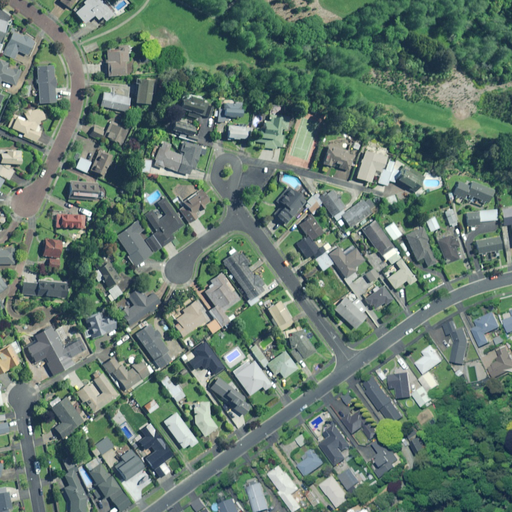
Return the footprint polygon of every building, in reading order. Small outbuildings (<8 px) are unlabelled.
[(56,0),(55,2),(68,10),(74,0),(56,0)] [(96,0),(93,3),(91,0),(84,0),(82,3),(83,5),(73,13),(82,24),(92,16),(96,20),(100,17),(103,22),(111,15),(98,0),(96,0)] [(33,41),(11,32),(1,55),(13,60),(17,52),(26,57),(33,41)] [(129,46),(126,46),(126,45),(116,46),(116,50),(105,51),(107,77),(125,75),(124,62),(127,62),(127,54),(130,53),(129,46)] [(7,60),(0,57),(0,81),(13,86),(18,72),(5,68),(7,60)] [(53,103),(51,64),(35,65),(37,104),(53,103)] [(151,82),(137,81),(135,104),(149,105),(151,82)] [(127,112),(129,99),(103,93),(100,107),(127,112)] [(211,106),(201,104),(201,101),(187,97),(186,100),(181,98),(178,109),(207,118),(211,106)] [(219,107),(215,107),(215,112),(212,112),(212,122),(221,122),(221,117),(239,118),(239,104),(219,103),(219,107)] [(26,114),(24,115),(26,119),(13,114),(7,127),(25,135),(24,138),(35,143),(39,133),(38,132),(38,126),(39,124),(38,121),(43,118),(38,109),(32,112),(31,108),(25,111),(26,114)] [(262,149),(280,150),(281,136),(279,136),(280,130),(284,130),(285,116),(265,115),(265,122),(258,121),(257,135),(256,143),(262,144),(262,149)] [(166,134),(195,142),(199,129),(192,128),(193,124),(170,118),(166,134)] [(106,129),(93,124),(90,131),(104,137),(103,138),(122,145),(128,131),(108,123),(106,129)] [(225,139),(247,140),(248,128),(226,126),(225,139)] [(159,143),(152,167),(161,170),(162,168),(187,176),(189,170),(193,171),(200,148),(181,142),(178,151),(182,152),(181,156),(166,151),(168,145),(159,143)] [(345,151),(327,145),(321,165),(329,167),(330,163),(347,168),(351,155),(344,153),(345,151)] [(20,150),(0,147),(0,163),(19,165),(20,150)] [(114,157),(98,151),(90,171),(106,178),(114,157)] [(383,157),(360,151),(356,168),(357,168),(354,179),(370,183),(373,171),(379,172),(383,157)] [(90,163),(79,158),(74,169),(86,173),(90,163)] [(147,173),(149,160),(140,159),(138,172),(147,173)] [(387,180),(394,182),(393,185),(413,195),(422,178),(406,170),(405,173),(398,169),(397,171),(391,168),(392,163),(386,161),(384,170),(381,169),(376,183),(386,185),(387,180)] [(3,166),(0,170),(0,176),(8,181),(13,172),(3,166)] [(98,184),(71,181),(70,190),(69,196),(96,198),(98,184)] [(189,182),(174,192),(182,205),(176,209),(187,224),(197,218),(195,214),(204,208),(203,205),(209,201),(200,187),(195,190),(189,182)] [(491,191),(469,182),(467,187),(457,183),(452,196),(455,197),(453,202),(460,205),(462,200),(468,202),(470,197),(486,204),(491,191)] [(302,201),(286,187),(275,201),(280,205),(271,216),(282,225),(302,201)] [(343,209),(331,189),(318,198),(330,217),(343,209)] [(396,203),(393,196),(384,199),(387,207),(396,203)] [(372,208),(364,197),(339,216),(349,229),(371,213),(369,210),(372,208)] [(150,235),(160,249),(173,239),(170,234),(181,226),(162,199),(155,204),(163,216),(157,221),(150,211),(143,216),(154,232),(150,235)] [(318,208),(314,203),(306,209),(310,214),(318,208)] [(511,247),(511,207),(499,209),(501,226),(508,225),(511,247)] [(456,225),(450,209),(442,212),(448,228),(456,225)] [(495,221),(495,212),(464,213),(464,227),(478,226),(478,222),(495,221)] [(86,216),(54,214),(54,227),(85,229),(86,216)] [(312,261),(323,252),(319,247),(317,248),(311,240),(322,233),(310,216),(297,225),(305,237),(295,245),(305,259),(309,256),(312,261)] [(438,228),(433,217),(424,222),(429,232),(438,228)] [(142,230),(135,221),(113,237),(127,256),(125,257),(132,268),(151,254),(136,234),(142,230)] [(392,248),(373,221),(360,230),(380,257),(383,261),(386,259),(390,265),(400,257),(392,248)] [(401,234),(392,223),(384,229),(393,241),(401,234)] [(428,241),(421,227),(403,235),(415,261),(422,258),(426,268),(437,263),(428,241)] [(444,265),(457,260),(454,251),(459,249),(454,234),(436,240),(444,265)] [(160,249),(150,235),(142,240),(152,254),(160,249)] [(499,251),(497,237),(473,241),(476,255),(499,251)] [(61,241),(43,239),(42,256),(59,258),(61,241)] [(343,257),(337,248),(327,255),(344,279),(355,272),(353,269),(363,261),(354,249),(343,257)] [(0,264),(13,264),(13,249),(0,249),(0,264)] [(234,252),(232,249),(226,253),(229,256),(221,261),(247,300),(245,301),(249,307),(258,300),(255,296),(264,290),(254,274),(251,276),(245,267),(248,266),(237,250),(234,252)] [(323,252),(312,261),(320,272),(331,265),(323,252)] [(59,260),(48,259),(47,268),(58,269),(59,260)] [(415,281),(400,260),(394,264),(381,273),(393,290),(404,281),(407,286),(415,281)] [(118,280),(105,261),(88,273),(96,282),(99,280),(106,289),(118,280)] [(371,269),(363,275),(369,283),(377,277),(371,269)] [(39,282),(39,272),(25,272),(24,283),(22,283),(21,295),(37,296),(37,289),(45,290),(45,297),(60,298),(60,291),(67,292),(67,283),(39,282)] [(214,320),(220,328),(229,321),(222,312),(239,300),(219,273),(208,281),(212,285),(202,292),(213,307),(208,311),(214,320)] [(391,301),(381,287),(376,290),(374,287),(366,292),(362,295),(373,310),(382,304),(384,306),(391,301)] [(127,309),(125,307),(119,312),(128,326),(159,304),(152,294),(143,300),(134,289),(125,296),(132,306),(127,309)] [(355,299),(350,305),(343,298),(332,309),(353,330),(364,318),(361,314),(364,310),(355,299)] [(292,324),(277,299),(264,307),(279,332),(292,324)] [(201,307),(196,300),(170,320),(183,337),(206,321),(198,310),(201,307)] [(511,339),(511,309),(510,311),(511,315),(511,317),(503,321),(507,333),(510,341),(511,339)] [(100,319),(98,313),(83,319),(91,338),(115,329),(110,315),(100,319)] [(493,339),(491,336),(486,338),(485,336),(485,334),(499,328),(493,313),(474,321),(476,328),(471,330),(476,340),(479,347),(485,345),(486,348),(495,344),(493,339)] [(220,328),(214,320),(205,326),(211,334),(220,328)] [(160,337),(150,323),(134,334),(158,370),(170,361),(165,353),(167,352),(157,338),(160,337)] [(451,334),(454,341),(450,362),(463,364),(467,341),(462,327),(456,329),(454,324),(443,328),(446,336),(451,334)] [(68,358),(83,350),(78,340),(62,349),(49,327),(30,338),(33,343),(24,348),(34,365),(42,361),(51,377),(72,365),(68,358)] [(297,363),(314,351),(297,327),(280,340),(297,363)] [(495,344),(496,346),(506,341),(503,334),(493,339),(495,344)] [(223,370),(203,342),(193,350),(197,356),(186,364),(192,372),(198,367),(203,374),(207,370),(213,378),(223,370)] [(0,372),(19,363),(8,343),(0,347),(0,372)] [(511,369),(511,360),(505,345),(496,350),(501,360),(488,366),(493,378),(511,369)] [(266,364),(253,346),(249,349),(262,368),(265,366),(272,376),(277,372),(282,379),(296,369),(283,352),(266,364)] [(442,361),(431,346),(422,352),(425,356),(415,364),(423,375),(442,361)] [(244,358),(236,347),(227,353),(235,365),(244,358)] [(140,362),(127,372),(121,364),(119,365),(113,357),(101,366),(108,375),(110,373),(115,380),(124,393),(149,374),(152,372),(147,365),(144,368),(140,362)] [(321,362),(318,357),(312,361),(315,366),(321,362)] [(270,386),(252,362),(233,376),(248,396),(260,387),(263,391),(270,386)] [(72,389),(81,401),(79,403),(83,409),(87,406),(93,413),(117,396),(98,370),(90,375),(93,379),(92,381),(101,393),(95,398),(83,381),(72,389)] [(461,370),(456,373),(459,378),(464,374),(461,370)] [(424,387),(428,393),(439,385),(429,372),(419,380),(424,387)] [(411,397),(407,373),(387,375),(389,389),(395,388),(397,399),(411,397)] [(168,374),(158,382),(174,403),(184,395),(168,374)] [(392,403),(373,376),(361,386),(379,412),(380,411),(390,426),(402,418),(392,403)] [(215,378),(206,389),(232,411),(241,418),(250,407),(242,400),(215,378)] [(433,400),(428,393),(424,387),(412,395),(421,408),(433,400)] [(354,401),(348,393),(341,398),(347,406),(354,401)] [(69,431),(81,423),(64,397),(49,408),(59,424),(54,428),(57,433),(56,435),(59,440),(70,433),(69,431)] [(148,414),(157,407),(151,399),(142,407),(148,414)] [(208,417),(208,402),(191,404),(192,414),(192,417),(192,424),(202,437),(215,429),(208,417)] [(196,443),(174,413),(161,423),(181,449),(187,445),(189,448),(196,443)] [(370,441),(379,434),(367,415),(356,422),(349,414),(341,419),(352,434),(361,428),(370,441)] [(0,434),(8,433),(7,423),(0,424),(0,434)] [(350,446),(334,425),(326,431),(331,437),(319,445),(335,466),(345,459),(340,453),(350,446)] [(161,463),(170,457),(153,431),(136,442),(143,451),(149,447),(153,452),(143,459),(151,471),(157,480),(168,472),(161,463)] [(310,441),(304,433),(295,440),(301,447),(310,441)] [(424,451),(419,435),(408,439),(414,455),(424,451)] [(372,444),(379,454),(374,457),(381,466),(372,472),(378,481),(397,467),(394,462),(399,459),(383,436),(372,444)] [(111,448),(104,437),(87,449),(93,458),(99,454),(100,456),(111,448)] [(324,463),(313,448),(305,453),(308,457),(296,466),(305,478),(324,463)] [(140,467),(128,450),(118,457),(121,461),(114,466),(123,479),(140,467)] [(107,478),(94,458),(81,467),(87,476),(102,498),(118,488),(110,476),(107,478)] [(285,474),(279,466),(268,474),(280,491),(278,493),(292,511),(294,511),(301,508),(291,495),(299,489),(287,473),(285,474)] [(358,483),(349,469),(338,477),(348,490),(358,483)] [(83,511),(84,499),(74,470),(61,475),(65,486),(61,488),(67,503),(66,511),(83,511)] [(349,499),(331,475),(318,484),(337,508),(349,499)] [(258,511),(269,509),(260,484),(247,488),(254,511),(258,511)] [(320,503),(312,490),(305,495),(314,508),(320,503)] [(6,511),(6,510),(9,509),(5,492),(0,493),(0,511),(6,511)] [(118,511),(129,505),(121,494),(110,502),(117,511),(118,511)] [(198,511),(206,507),(200,498),(191,505),(196,511),(198,511)] [(218,503),(219,505),(216,507),(219,511),(237,511),(241,508),(238,502),(235,504),(232,499),(226,502),(225,499),(218,503)] [(348,511),(366,511),(361,503),(348,511)]
